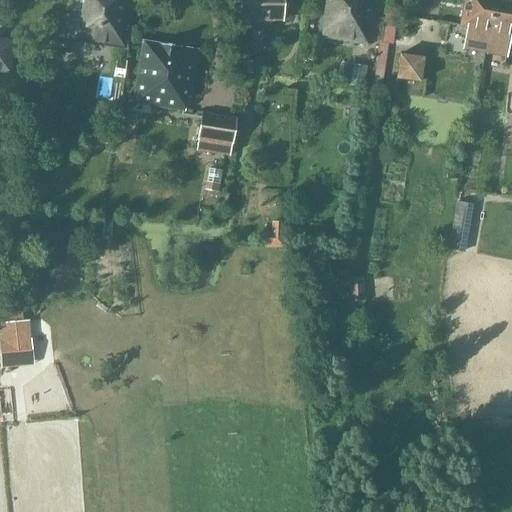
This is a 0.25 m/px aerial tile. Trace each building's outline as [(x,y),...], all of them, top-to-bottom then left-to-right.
[(73,0),(69,39),(86,41),(85,46),(125,50),(132,0),(73,0)] [(282,0),(239,0),(239,22),(240,22),(282,22),(282,0)] [(324,0),(323,10),(319,38),(371,46),(375,18),(378,0),(324,0)] [(494,0),(463,0),(458,29),(465,30),(462,51),(484,55),(494,0)] [(511,0),(494,0),(484,55),(506,59),(510,38),(511,38),(511,0)] [(0,40),(0,71),(8,72),(12,43),(0,40)] [(133,95),(132,103),(151,106),(184,112),(187,98),(189,98),(196,53),(197,53),(197,51),(195,50),(144,42),(142,42),(141,44),(142,44),(133,95)] [(258,71),(254,48),(240,50),(244,73),(258,71)] [(420,84),(424,59),(399,56),(396,81),(420,84)] [(115,60),(112,78),(115,78),(123,80),(126,62),(115,60)] [(351,65),(348,86),(364,88),(366,67),(351,65)] [(354,106),(352,119),(362,120),(364,107),(354,106)] [(235,119),(202,114),(197,140),(198,140),(196,151),(229,156),(231,145),(231,146),(235,119)] [(101,134),(100,145),(112,147),(114,136),(108,135),(101,134)] [(215,158),(212,178),(222,179),(225,159),(215,158)] [(248,200),(247,221),(281,222),(282,180),(250,179),(250,200),(248,200)] [(205,183),(204,191),(217,194),(219,185),(205,183)] [(460,252),(468,205),(457,203),(448,250),(460,252)] [(354,279),(341,279),(342,305),(356,304),(354,279)] [(0,338),(0,362),(1,368),(28,366),(25,337),(0,338)]
